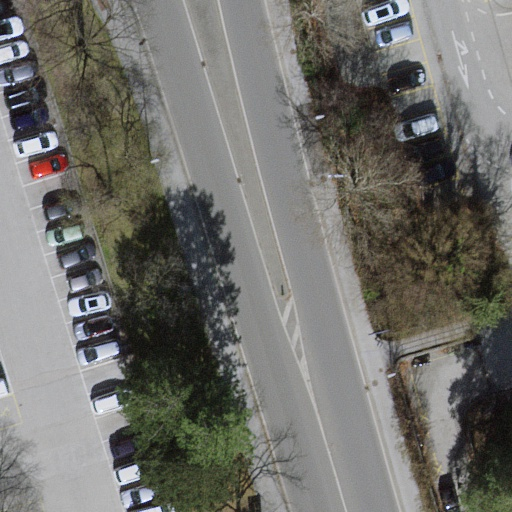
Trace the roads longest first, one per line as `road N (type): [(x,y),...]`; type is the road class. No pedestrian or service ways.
road 1 (secondary): [(160,0),(264,328),(334,476)]
road 2 (secondary): [(334,476),(309,311),(239,0)]
